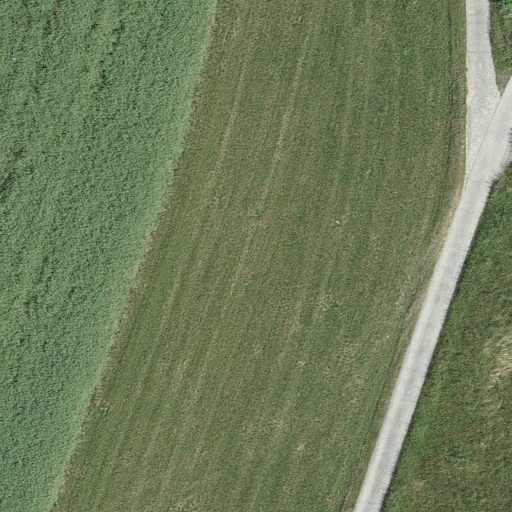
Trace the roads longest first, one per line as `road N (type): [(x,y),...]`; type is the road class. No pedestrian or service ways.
road 1 (track): [(363,511),(480,162),(511,104)]
road 2 (track): [(472,0),(480,162)]
